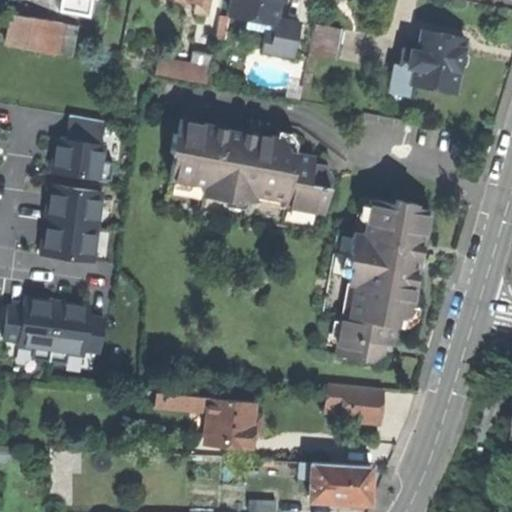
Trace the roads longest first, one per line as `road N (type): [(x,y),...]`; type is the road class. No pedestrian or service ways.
road 1 (residential): [(406,511),(476,311)]
road 2 (residential): [(476,311),(511,189)]
